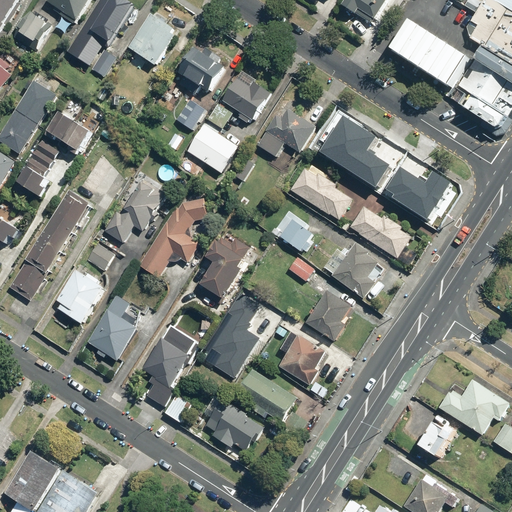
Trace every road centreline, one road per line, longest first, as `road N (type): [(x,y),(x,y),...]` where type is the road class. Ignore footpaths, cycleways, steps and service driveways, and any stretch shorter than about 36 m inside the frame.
road 1 (residential): [(511,177),(233,0)]
road 2 (residential): [(256,511),(0,347)]
road 3 (primary): [(431,308),(300,511)]
road 4 (primary): [(431,308),(474,217),(511,177)]
road 5 (primary): [(511,178),(480,250),(431,308)]
